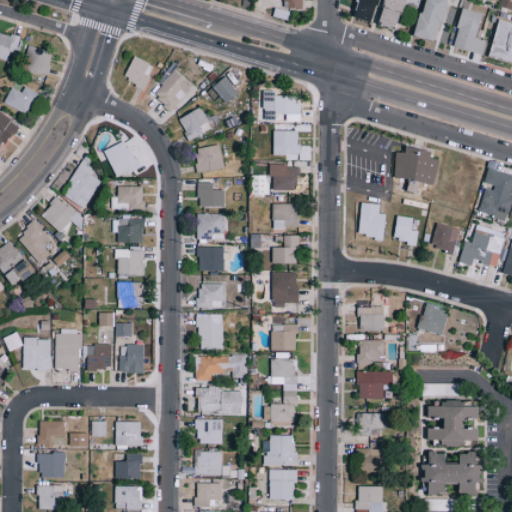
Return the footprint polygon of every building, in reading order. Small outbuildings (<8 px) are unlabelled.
[(301,0),(283,0),(284,8),(301,8),(301,0)] [(381,0),(358,0),(355,17),(376,22),(381,0)] [(408,0),(386,0),(379,24),(400,30),(408,0)] [(425,0),(416,36),(437,42),(449,0),(425,0)] [(511,0),(500,0),(499,6),(511,9),(511,0)] [(486,40),(476,38),(483,13),(463,8),(452,46),(482,54),(486,40)] [(511,24),(498,21),(490,56),(511,61),(511,24)] [(17,52),(19,36),(0,33),(0,58),(8,60),(9,51),(17,52)] [(22,68),(46,75),(53,53),(29,45),(22,68)] [(144,91),(153,64),(131,57),(125,78),(136,81),(134,87),(144,91)] [(172,111),(193,84),(172,66),(150,93),(172,111)] [(238,92),(224,77),(212,87),(226,102),(238,92)] [(27,114),(36,92),(24,87),(22,93),(11,87),(3,103),(27,114)] [(296,95),(276,95),(276,91),(263,91),(263,101),(257,100),(257,122),(301,123),(301,103),(295,103),(296,95)] [(178,119),(189,140),(211,128),(200,107),(178,119)] [(299,154),(299,130),(273,131),(274,154),(299,154)] [(139,167),(127,140),(103,150),(115,177),(139,167)] [(222,170),(221,146),(196,147),(197,171),(222,170)] [(438,159),(431,158),(432,151),(407,147),(406,153),(397,151),(392,177),(409,180),(407,191),(419,193),(421,182),(434,185),(438,159)] [(60,194),(83,208),(100,181),(90,174),(96,165),(83,157),(60,194)] [(273,189),(297,190),(298,165),(270,165),(269,175),(273,175),(273,189)] [(511,190),(511,174),(487,168),(483,185),(485,186),(478,213),(505,220),(511,190)] [(252,194),(268,194),(269,175),(252,175),(252,194)] [(213,182),(198,183),(198,206),(224,206),(224,190),(213,190),(213,182)] [(143,187),(117,186),(117,196),(110,196),(110,209),(143,209),(143,187)] [(82,219),(57,196),(40,215),(59,232),(71,220),(77,225),(82,219)] [(383,239),(386,214),(379,213),(380,204),(362,202),(358,235),(383,239)] [(272,228),(301,228),(301,205),(273,204),(272,228)] [(196,239),(223,240),(224,214),(197,213),(196,239)] [(416,243),(418,230),(416,230),(417,218),(397,216),(394,241),(416,243)] [(112,218),(112,232),(117,232),(117,242),(143,242),(143,218),(112,218)] [(51,239),(33,221),(16,239),(40,263),(49,254),(43,248),(51,239)] [(453,252),(458,228),(436,223),(431,247),(453,252)] [(464,240),(459,262),(472,265),(473,261),(496,267),(505,233),(476,226),(472,242),(464,240)] [(284,235),(284,247),(272,247),(272,263),(298,264),(298,236),(284,235)] [(0,247),(0,268),(12,287),(32,273),(10,240),(0,247)] [(511,274),(511,243),(511,244),(502,271),(511,274)] [(116,247),(116,274),(144,275),(144,248),(116,247)] [(224,247),(198,247),(198,271),(223,271),(224,247)] [(272,304),(297,304),(297,273),(273,272),(272,304)] [(117,306),(142,307),(142,282),(117,281),(117,306)] [(224,283),(198,284),(198,308),(224,307),(224,283)] [(84,308),(95,308),(95,299),(84,299),(84,308)] [(419,329),(442,335),(448,311),(425,305),(419,329)] [(113,312),(99,312),(98,325),(113,325),(113,312)] [(223,314),(199,314),(198,348),(222,349),(223,314)] [(115,336),(131,336),(132,323),(115,323),(115,336)] [(271,325),(271,350),(297,350),(296,324),(271,325)] [(55,330),(54,370),(79,370),(80,331),(55,330)] [(3,337),(7,350),(22,346),(18,332),(3,337)] [(48,338),(23,338),(23,369),(48,369),(48,338)] [(383,359),(384,340),(358,339),(357,369),(370,370),(371,359),(383,359)] [(111,369),(111,344),(86,344),(86,369),(111,369)] [(144,373),(144,345),(120,345),(119,372),(144,373)] [(197,380),(211,380),(211,373),(231,373),(231,377),(244,377),(244,355),(196,357),(197,380)] [(296,422),(296,359),(271,359),(271,384),(283,384),(283,405),(264,405),(264,422),(296,422)] [(393,371),(355,372),(356,384),(359,384),(359,398),(383,398),(383,385),(393,385),(393,371)] [(242,391),(220,390),(221,387),(198,386),(197,412),(241,413),(242,391)] [(480,407),(464,407),(464,401),(442,400),(442,407),(428,406),(427,419),(446,419),(446,429),(428,428),(427,440),(443,441),(443,446),(466,447),(466,441),(479,441),(479,430),(465,430),(466,418),(480,419),(480,407)] [(382,436),(383,413),(356,413),(356,436),(382,436)] [(222,419),(197,419),(196,443),(221,444),(222,419)] [(38,444),(64,444),(64,421),(39,420),(38,444)] [(91,437),(106,436),(106,421),(91,421),(91,437)] [(141,422),(116,421),(115,446),(140,446),(141,422)] [(295,435),(269,436),(270,454),(263,454),(263,466),(295,465),(295,435)] [(358,471),(382,473),(383,449),(359,448),(358,471)] [(220,475),(221,451),(194,450),(194,474),(220,475)] [(477,495),(477,483),(482,483),(483,466),(478,466),(478,453),(462,453),(461,465),(446,465),(446,453),(429,452),(429,457),(422,457),(422,482),(429,482),(429,495),(446,495),(447,485),(461,485),(460,494),(477,495)] [(39,453),(38,478),(64,478),(64,453),(39,453)] [(141,478),(141,454),(126,454),(126,461),(115,461),(115,479),(141,478)] [(269,499),(294,500),(295,470),(270,469),(269,499)] [(221,483),(195,483),(196,507),(215,507),(215,500),(221,500),(221,483)] [(63,485),(37,485),(37,509),(63,509),(63,485)] [(114,509),(141,509),(141,486),(114,486),(114,509)] [(382,511),(383,487),(357,487),(357,509),(369,509),(368,511),(382,511)]
